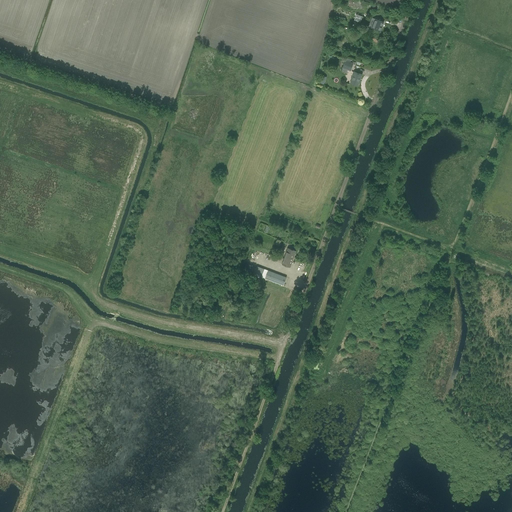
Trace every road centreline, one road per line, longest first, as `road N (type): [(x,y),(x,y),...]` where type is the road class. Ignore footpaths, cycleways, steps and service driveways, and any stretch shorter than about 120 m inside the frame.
road 1 (track): [(281,361),(413,0)]
road 2 (track): [(0,267),(69,291),(97,321),(281,361)]
